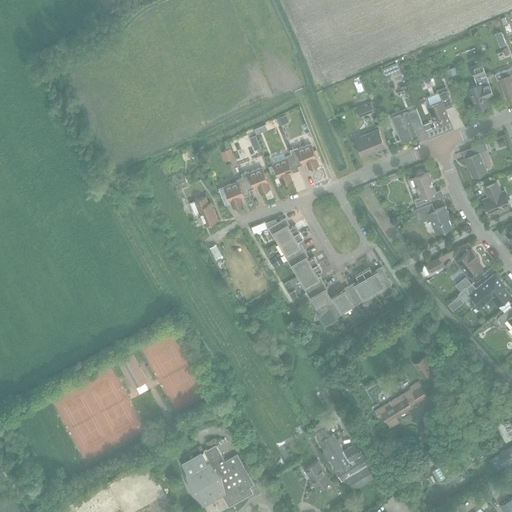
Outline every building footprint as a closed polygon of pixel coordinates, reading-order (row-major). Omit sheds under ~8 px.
[(490,87),(485,72),(481,63),(470,67),(477,85),(467,88),(475,109),(490,103),(484,89),(490,87)] [(455,66),(445,70),(448,76),(458,72),(455,66)] [(511,66),(494,74),(497,80),(499,79),(506,97),(511,94),(511,66)] [(441,100),(427,105),(435,125),(447,121),(449,118),(445,108),(453,105),(448,94),(440,97),(441,100)] [(356,110),(359,115),(372,110),(370,105),(356,110)] [(392,117),(401,139),(415,133),(413,129),(416,128),(415,126),(422,124),(416,108),(407,112),(406,111),(392,117)] [(285,114),(279,117),(282,124),(288,121),(285,114)] [(265,124),(254,128),(257,133),(267,129),(265,124)] [(355,140),(360,154),(375,148),(376,150),(385,146),(378,129),(360,136),(361,138),(355,140)] [(255,134),(249,137),(254,149),(260,147),(255,134)] [(503,138),(497,141),(499,147),(506,144),(503,138)] [(465,157),(473,177),(487,171),(479,152),(487,148),(485,141),(471,147),(473,154),(465,157)] [(290,149),(292,153),(297,166),(304,163),(303,162),(306,161),(308,168),(318,163),(316,157),(314,151),(311,143),(297,149),(297,147),(290,149)] [(221,151),(225,160),(234,157),(230,148),(221,151)] [(298,169),(297,166),(292,153),(285,155),(286,157),(273,162),(276,171),(279,177),(279,176),(281,182),(291,178),(289,172),(292,171),(292,172),(298,169)] [(243,176),(249,189),(255,187),(254,186),(257,185),(260,191),(270,187),(267,181),(264,172),(262,167),(249,172),(248,170),(241,173),(243,177),(243,176)] [(414,199),(416,206),(434,199),(432,193),(435,191),(427,172),(413,177),(421,196),(414,199)] [(250,193),(249,189),(243,176),(243,177),(237,179),(237,181),(224,186),(230,200),(233,206),(243,202),(240,196),(243,195),(243,196),(250,193)] [(482,199),(488,214),(510,205),(504,190),(500,192),(496,182),(484,187),(488,197),(482,199)] [(190,202),(195,214),(199,212),(204,224),(218,219),(211,202),(208,203),(205,196),(190,202)] [(431,220),(436,233),(451,226),(446,214),(448,213),(445,206),(434,210),(431,202),(415,209),(420,222),(426,219),(427,221),(431,220)] [(274,232),(280,242),(299,231),(295,224),(289,227),(287,224),(289,223),(285,217),(268,227),(272,233),(274,232)] [(284,253),(287,259),(304,249),(301,243),(299,244),(297,241),(303,238),(299,231),(280,242),(286,252),(284,253)] [(222,255),(216,244),(210,247),(216,258),(222,255)] [(456,260),(469,277),(482,267),(477,260),(479,258),(471,248),(469,250),(468,250),(456,260)] [(308,255),(304,249),(287,259),(291,265),(293,264),(299,274),(318,263),(314,256),(308,259),(306,256),(308,255)] [(427,263),(431,272),(442,266),(438,257),(427,263)] [(322,270),(318,263),(299,274),(304,284),(303,285),(306,291),(323,281),(319,275),(318,276),(316,273),(322,270)] [(369,267),(362,271),(374,291),(384,285),(385,286),(391,283),(381,266),(375,270),(376,271),(373,273),(369,267)] [(355,281),(349,285),(359,302),(365,298),(364,296),(374,291),(362,271),(355,275),(359,281),(356,283),(355,281)] [(458,294),(463,301),(471,295),(480,306),(491,297),(498,305),(510,295),(504,287),(505,286),(500,279),(498,280),(493,274),(476,288),(472,283),(458,294)] [(323,281),(306,291),(310,297),(312,296),(314,301),(317,306),(315,307),(325,323),(336,316),(327,301),(331,298),(330,298),(328,293),(325,288),(326,287),(323,281)] [(331,298),(327,301),(336,316),(343,312),(342,309),(347,306),(352,304),(353,305),(359,302),(349,285),(343,289),(344,290),(339,293),(330,298),(331,298)] [(511,326),(508,330),(511,334),(511,305),(496,318),(501,323),(507,319),(511,325),(511,326)] [(134,387),(147,380),(133,353),(130,355),(129,351),(120,356),(122,359),(120,360),(134,387)] [(413,362),(422,377),(433,371),(424,356),(413,362)] [(380,417),(382,415),(390,427),(397,423),(394,418),(428,397),(418,381),(411,385),(413,388),(376,411),(380,417)] [(347,416),(352,413),(348,407),(343,410),(347,416)] [(511,438),(511,426),(507,419),(502,422),(503,424),(497,427),(506,442),(511,438)] [(322,453),(327,462),(329,461),(341,481),(347,478),(354,490),(374,479),(354,445),(343,452),(333,434),(330,435),(326,427),(315,433),(320,442),(318,443),(324,452),(322,453)] [(511,461),(511,444),(489,459),(496,471),(511,461)] [(243,491),(255,484),(238,454),(226,461),(217,445),(203,452),(202,451),(182,462),(188,472),(186,474),(192,491),(205,504),(223,494),(229,506),(246,496),(243,491)] [(316,489),(330,481),(318,461),(304,469),(316,489)] [(407,471),(411,478),(421,473),(417,465),(407,471)] [(511,511),(511,496),(500,504),(500,505),(504,511),(511,511)]
